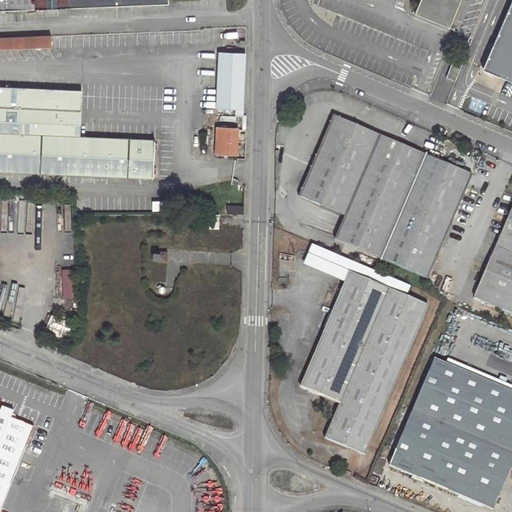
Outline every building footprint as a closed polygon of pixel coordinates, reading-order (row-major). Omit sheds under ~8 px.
[(0,0),(0,10),(68,8),(82,7),(81,0),(0,0)] [(418,0),(413,13),(449,28),(461,0),(418,0)] [(511,0),(481,69),(511,82),(511,0)] [(0,48),(161,43),(161,40),(202,39),(203,29),(0,35),(0,48)] [(218,51),(216,109),(241,109),(243,52),(218,51)] [(453,58),(445,77),(454,81),(462,62),(453,58)] [(82,90),(0,86),(0,172),(152,178),(153,140),(80,136),(82,90)] [(471,175),(333,116),(298,198),(343,217),(334,240),(426,279),(471,175)] [(215,128),(215,153),(235,153),(236,128),(215,128)] [(226,215),(243,215),(243,206),(226,206),(226,215)] [(511,206),(473,297),(511,314),(511,206)] [(208,215),(208,229),(219,229),(219,215),(208,215)] [(158,263),(166,263),(167,252),(159,252),(159,254),(152,253),(151,261),(158,261),(158,263)] [(75,271),(64,270),(64,299),(75,299),(75,271)] [(364,456),(428,305),(349,272),(299,387),(338,404),(323,438),(364,456)] [(511,392),(434,359),(389,465),(493,510),(511,464),(511,392)] [(0,507),(32,428),(15,421),(16,419),(15,415),(12,414),(13,411),(2,407),(0,411),(0,507)] [(0,511),(8,511),(41,432),(32,428),(0,507),(0,511)] [(378,458),(372,472),(373,472),(381,475),(386,461),(378,458)] [(147,472),(162,509),(184,500),(168,463),(147,472)]
